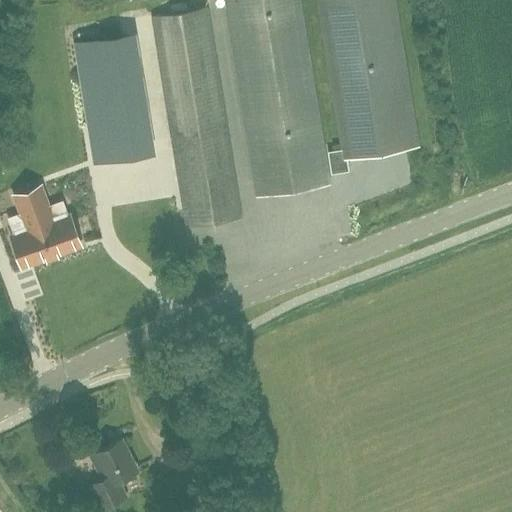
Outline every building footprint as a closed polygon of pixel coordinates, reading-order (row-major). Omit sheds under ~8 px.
[(227,0),(259,193),(330,181),(300,0),(227,0)] [(394,0),(321,0),(346,147),(330,150),(333,171),(350,168),(348,155),(418,143),(394,0)] [(153,15),(188,224),(243,215),(208,6),(153,15)] [(90,138),(94,162),(119,158),(141,154),(135,114),(87,122),(90,138)] [(147,194),(174,186),(172,178),(144,186),(147,194)] [(13,243),(24,275),(47,266),(60,261),(83,253),(79,242),(75,232),(71,221),(69,222),(68,218),(54,223),(50,213),(43,192),(16,202),(22,221),(27,233),(15,238),(16,241),(13,243)] [(100,262),(47,277),(68,347),(120,332),(100,262)] [(118,479),(137,469),(121,439),(94,453),(100,466),(97,467),(104,480),(90,486),(102,508),(127,495),(118,479)]
